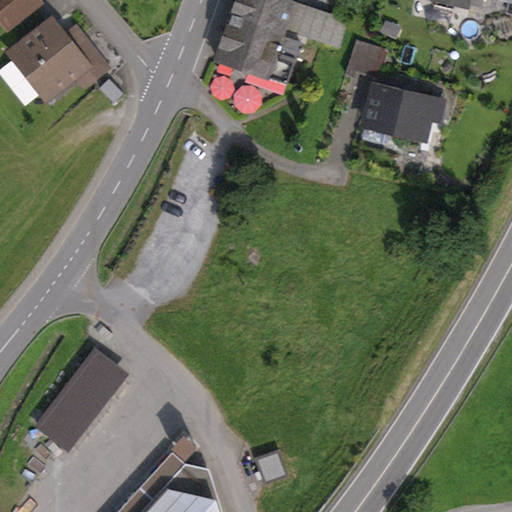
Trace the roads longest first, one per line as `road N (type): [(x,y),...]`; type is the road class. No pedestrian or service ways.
road 1 (residential): [(245,511),(216,424),(199,398),(61,273)]
road 2 (primary): [(511,260),(415,424),(352,511)]
road 3 (tertiary): [(61,273),(168,85)]
